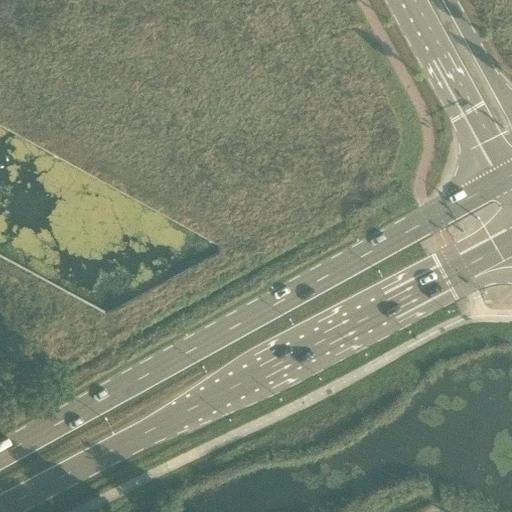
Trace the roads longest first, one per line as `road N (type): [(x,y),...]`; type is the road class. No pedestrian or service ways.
road 1 (primary): [(0,511),(511,241)]
road 2 (primary): [(499,181),(0,454)]
road 3 (unclassified): [(399,0),(499,181)]
